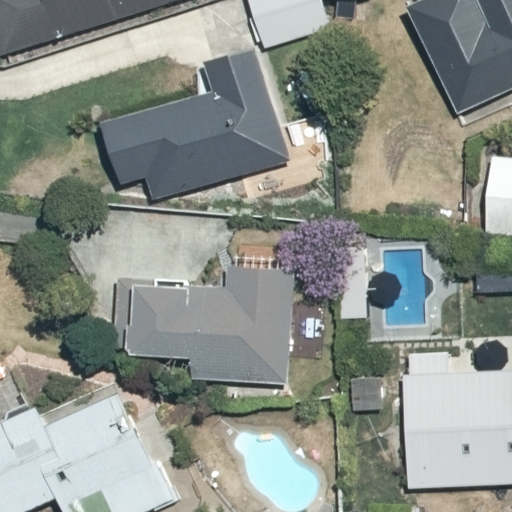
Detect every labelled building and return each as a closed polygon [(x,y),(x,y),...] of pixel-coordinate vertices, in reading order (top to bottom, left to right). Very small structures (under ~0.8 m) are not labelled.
[(0,0),(0,50),(2,57),(180,0),(0,0)] [(332,25),(323,0),(252,0),(267,46),(332,25)] [(511,0),(431,0),(410,11),(460,115),(511,90),(511,0)] [(215,90),(105,122),(124,186),(148,179),(153,197),(295,156),(263,47),(207,64),(215,90)] [(511,155),(491,155),(489,231),(511,233),(511,155)] [(205,380),(288,383),(292,238),(232,236),(232,255),(211,254),(210,277),(123,275),(122,289),(122,292),(130,292),(129,355),(191,357),(191,377),(205,377),(205,380)] [(511,511),(511,372),(406,375),(409,491),(511,487),(511,510),(506,510),(506,511),(511,511)] [(388,377),(354,377),(354,411),(389,411),(388,377)] [(41,404),(0,422),(0,511),(28,511),(54,500),(59,511),(73,511),(74,511),(144,511),(187,493),(136,382),(49,421),(41,404)]
